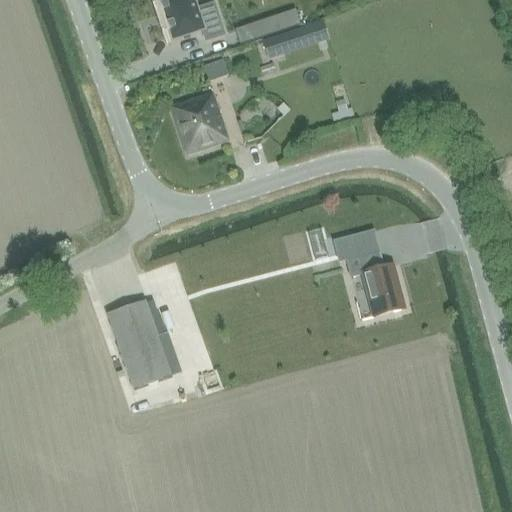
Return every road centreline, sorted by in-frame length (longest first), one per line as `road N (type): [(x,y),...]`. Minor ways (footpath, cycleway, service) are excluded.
road 1 (unclassified): [(511,394),(467,226),(419,171),(383,159),(342,161),(157,217)]
road 2 (unclassified): [(157,217),(76,0)]
road 3 (unclassified): [(0,305),(157,217)]
